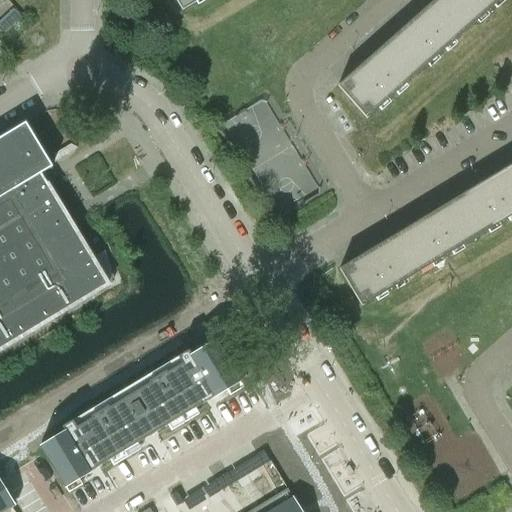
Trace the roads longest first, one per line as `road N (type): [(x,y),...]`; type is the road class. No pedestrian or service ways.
road 1 (residential): [(89,511),(260,414),(315,511)]
road 2 (residential): [(83,65),(157,107),(262,275)]
road 3 (residential): [(399,511),(262,275)]
road 4 (residential): [(367,212),(304,107),(304,86),(391,0)]
road 5 (residential): [(367,212),(511,129)]
road 6 (residential): [(262,275),(367,212)]
road 7 (residential): [(511,453),(482,384),(511,348)]
